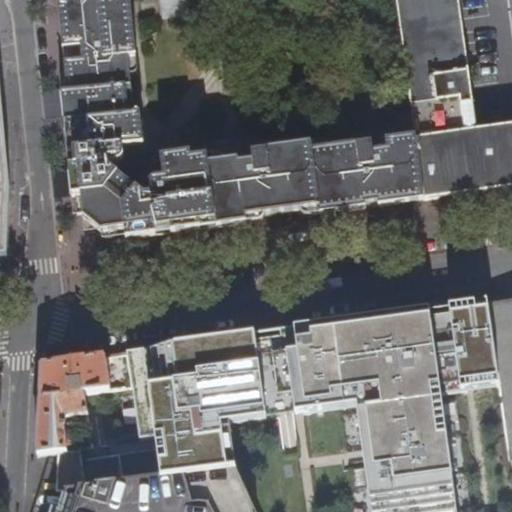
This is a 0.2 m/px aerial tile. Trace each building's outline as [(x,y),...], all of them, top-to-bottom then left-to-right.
[(130,62),(137,61),(130,1),(129,1),(128,0),(64,0),(65,7),(60,8),(64,51),(82,49),(84,64),(66,66),(69,94),(79,201),(83,200),(102,199),(100,179),(96,175),(101,169),(110,168),(114,168),(118,166),(121,164),(122,161),(123,157),(123,153),(145,151),(142,122),(137,122),(132,82),(130,62)] [(478,135),(477,133),(457,0),(397,0),(414,120),(423,190),(425,202),(442,200),(441,195),(486,189),(485,186),(489,186),(493,184),(498,181),(502,178),(504,175),(506,171),(508,167),(508,163),(508,158),(507,153),(506,149),(504,146),(501,143),(498,140),(495,138),(492,137),(487,135),(483,135),(478,135)] [(139,78),(137,61),(130,62),(132,82),(135,82),(137,81),(138,79),(139,78)] [(0,222),(9,221),(11,189),(7,155),(0,83),(0,222)] [(79,201),(69,94),(66,94),(64,96),(63,98),(71,182),(71,186),(73,201),(79,201)] [(313,153),(312,146),(265,153),(266,162),(263,162),(262,154),(252,156),(253,164),(223,168),(210,170),(209,163),(193,166),(192,160),(163,165),(165,184),(158,185),(154,186),(152,188),(149,190),(148,193),(150,200),(151,209),(147,215),(142,211),(123,213),(126,233),(126,237),(157,233),(171,231),(263,219),(302,214),(350,207),(350,213),(366,211),(365,207),(363,191),(378,189),(380,205),(384,208),(407,205),(405,192),(423,190),(414,120),(384,124),(388,152),(373,153),(372,146),(363,148),(363,153),(359,154),(358,146),(329,150),(313,153)] [(441,195),(442,200),(511,189),(511,128),(477,133),(478,135),(483,135),(487,135),(492,137),(495,138),(498,140),(501,143),(504,146),(506,149),(507,153),(508,158),(508,163),(508,167),(506,171),(504,175),(502,178),(498,181),(493,184),(489,186),(485,186),(486,189),(441,195)] [(110,172),(110,168),(101,169),(96,175),(100,179),(102,199),(83,200),(85,222),(101,221),(102,237),(126,233),(123,213),(142,211),(147,215),(151,209),(150,200),(146,201),(110,172)] [(363,191),(365,207),(380,205),(378,189),(363,191)] [(405,192),(407,205),(425,202),(423,190),(405,192)] [(350,207),(302,214),(303,215),(303,217),(305,218),(307,219),(350,213),(350,207)] [(263,219),(171,231),(172,238),(260,226),(263,224),(263,222),(263,219)] [(157,233),(126,237),(127,244),(157,240),(157,233)] [(511,462),(511,301),(488,305),(500,389),(511,463),(511,462)] [(255,338),(128,356),(133,388),(140,440),(155,438),(160,481),(236,472),(229,427),(356,410),(370,511),(457,511),(442,397),(500,389),(488,305),(295,332),(255,338)] [(112,392),(107,358),(43,367),(42,384),(40,437),(39,455),(69,452),(66,421),(89,417),(86,395),(112,392)] [(253,511),(236,472),(160,481),(68,492),(61,511),(253,511)]
